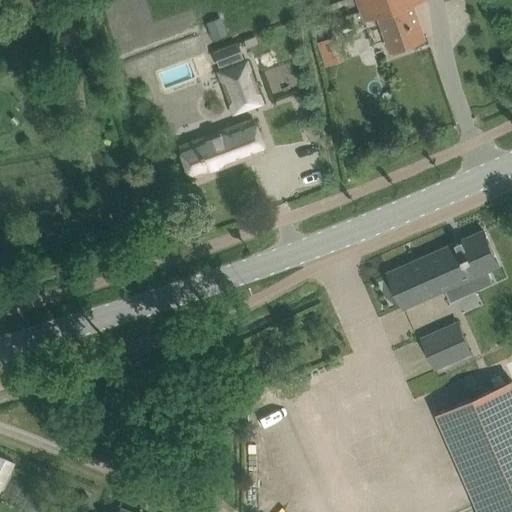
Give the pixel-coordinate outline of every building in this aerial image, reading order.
[(358,0),(359,2),(365,21),(379,16),(391,50),(425,38),(413,4),(424,0),(358,0)] [(353,25),(349,14),(338,17),(342,29),(353,25)] [(325,65),(346,60),(339,35),(319,40),(325,65)] [(218,67),(243,58),(237,41),(212,50),(218,67)] [(216,71),(231,115),(264,104),(248,59),(216,71)] [(178,147),(182,159),(190,178),(264,150),(253,119),(178,147)] [(403,307),(452,285),(457,298),(493,282),(487,270),(499,264),(484,230),(388,273),(403,307)] [(446,328),(422,338),(435,367),(458,357),(446,328)] [(481,511),(511,511),(511,380),(438,413),(481,511)] [(0,455),(0,487),(14,462),(0,455)]
